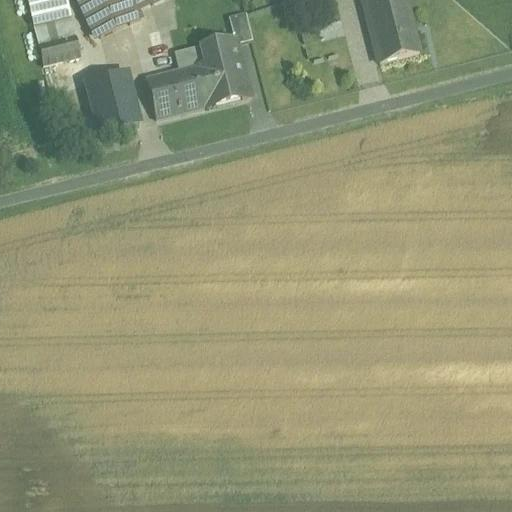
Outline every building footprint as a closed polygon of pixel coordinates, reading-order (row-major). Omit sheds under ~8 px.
[(71,0),(32,0),(35,11),(55,8),(72,2),(71,0)] [(88,0),(102,28),(142,10),(138,2),(141,0),(88,0)] [(405,0),(364,0),(381,65),(419,56),(405,0)] [(55,8),(35,11),(45,51),(70,45),(70,47),(83,44),(72,2),(55,8)] [(247,17),(230,22),(235,41),(237,49),(254,44),(247,17)] [(205,69),(147,84),(157,123),(208,110),(208,111),(250,100),(237,49),(235,41),(200,50),(205,69)] [(126,64),(88,73),(101,123),(139,114),(126,64)]
